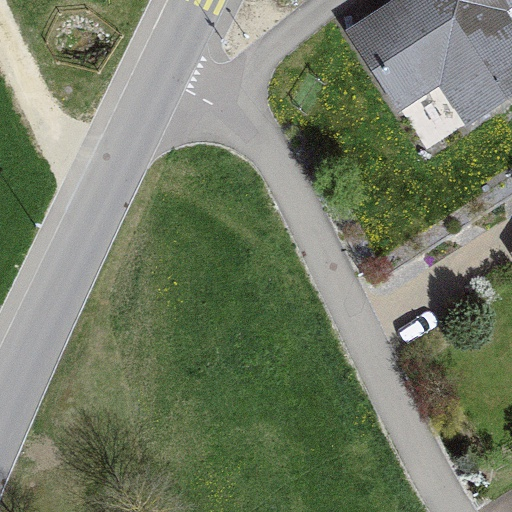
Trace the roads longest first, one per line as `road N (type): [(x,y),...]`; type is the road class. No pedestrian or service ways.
road 1 (residential): [(222,106),(275,161),(451,511)]
road 2 (tertiary): [(159,75),(0,411)]
road 3 (residential): [(222,106),(277,45),(333,0)]
